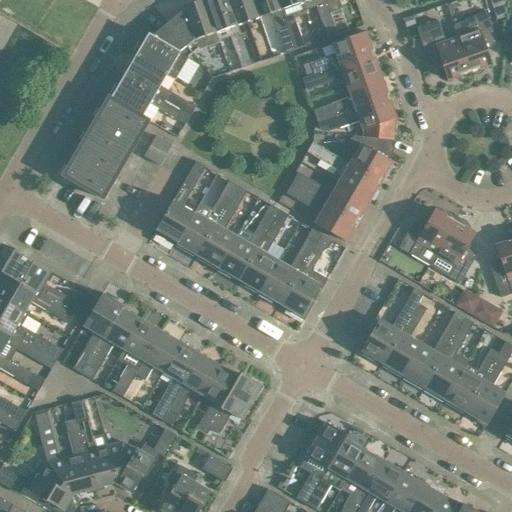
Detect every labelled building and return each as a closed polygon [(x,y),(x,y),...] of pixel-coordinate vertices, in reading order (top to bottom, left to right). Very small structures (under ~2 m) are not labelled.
[(181,6),(165,19),(190,50),(196,45),(217,37),(216,35),(203,0),(187,0),(180,3),(181,6)] [(227,0),(203,0),(216,35),(229,31),(240,62),(248,60),(227,0)] [(251,0),(227,0),(248,60),(259,56),(255,48),(245,18),(257,13),(251,0)] [(276,0),(251,0),(257,13),(268,9),(279,40),(282,48),(292,45),(276,0)] [(276,0),(292,45),(302,41),(293,17),(292,14),(304,10),(302,6),(300,0),(276,0)] [(324,0),(300,0),(302,6),(313,2),(325,34),(335,30),(328,10),(324,0)] [(324,0),(328,10),(338,6),(335,0),(324,0)] [(504,11),(504,0),(491,4),(495,14),(504,11)] [(463,18),(451,23),(455,34),(469,73),(472,71),(485,62),(489,61),(483,43),(494,39),(484,8),(462,16),(463,18)] [(410,11),(401,15),(404,23),(413,20),(410,11)] [(435,17),(414,23),(416,32),(427,62),(439,58),(445,76),(450,74),(465,74),(469,73),(455,34),(443,38),(435,17)] [(139,37),(131,51),(164,70),(172,75),(184,55),(190,50),(165,19),(148,32),(146,31),(142,39),(139,37)] [(333,49),(308,58),(312,70),(371,50),(363,28),(330,39),(333,49)] [(305,72),(300,74),(304,86),(342,73),(345,83),(378,71),(371,50),(312,70),(305,72)] [(131,51),(119,72),(181,109),(187,112),(192,102),(171,90),(157,82),(164,70),(131,51)] [(308,58),(301,61),(305,72),(312,70),(308,58)] [(348,92),(310,105),(315,118),(386,93),(378,71),(345,83),(348,92)] [(119,72),(106,93),(139,112),(147,117),(154,104),(182,120),(187,112),(181,109),(119,72)] [(67,165),(63,173),(101,196),(147,117),(139,112),(106,93),(65,164),(67,165)] [(315,118),(317,125),(325,126),(356,115),(360,127),(359,133),(391,136),(394,115),(386,93),(315,118)] [(154,132),(142,153),(157,162),(168,143),(169,141),(154,132)] [(337,153),(336,154),(378,178),(389,158),(387,156),(390,151),(391,136),(359,133),(350,132),(337,153)] [(310,138),(305,147),(312,151),(317,142),(310,138)] [(337,153),(317,142),(312,151),(334,164),(337,171),(332,178),(336,180),(366,198),(378,178),(336,154),(337,153)] [(171,197),(153,227),(160,231),(159,234),(173,242),(192,209),(180,202),(203,163),(194,158),(171,197)] [(296,167),(289,179),(355,217),(366,198),(336,180),(331,188),(296,167)] [(227,177),(220,188),(229,194),(236,182),(235,182),(227,177)] [(289,179),(284,188),(319,208),(312,220),(343,237),(355,217),(289,179)] [(229,194),(195,251),(202,255),(200,258),(214,266),(233,233),(222,227),(245,187),(236,182),(229,194)] [(192,209),(173,242),(187,251),(189,247),(195,251),(229,194),(220,188),(210,206),(198,199),(192,209)] [(233,233),(214,266),(228,275),(230,272),(237,275),(277,206),(269,201),(252,229),(240,222),(233,233)] [(277,206),(237,275),(243,279),(242,282),(256,291),(275,258),(263,251),(271,237),(286,211),(277,206)] [(413,216),(396,244),(427,262),(434,249),(455,213),(452,211),(437,208),(433,206),(423,222),(413,216)] [(434,249),(427,262),(446,273),(458,280),(474,252),(464,245),(473,229),(469,227),(459,215),(455,213),(434,249)] [(275,258),(256,291),(270,299),(272,296),(278,300),(319,230),(310,225),(305,233),(287,264),(275,258)] [(499,259),(488,263),(498,292),(511,286),(511,229),(510,231),(498,240),(493,241),(499,259)] [(319,230),(278,300),(285,303),(283,307),(301,317),(312,299),(308,297),(317,283),(317,282),(320,284),(325,275),(310,266),(321,247),(320,247),(321,245),(326,243),(329,237),(319,230)] [(7,264),(3,270),(69,308),(68,309),(79,315),(79,314),(91,293),(79,286),(77,290),(65,293),(43,281),(50,269),(17,250),(18,248),(13,245),(12,247),(3,262),(7,264)] [(3,270),(0,275),(0,296),(22,309),(22,308),(28,298),(63,318),(68,309),(69,308),(3,270)] [(364,330),(354,348),(372,358),(374,355),(380,359),(414,302),(421,289),(412,283),(388,324),(377,317),(368,332),(364,330)] [(463,285),(454,301),(471,312),(481,295),(463,285)] [(76,356),(71,364),(81,370),(119,305),(114,302),(116,298),(100,289),(81,322),(92,328),(76,356)] [(481,295),(471,312),(491,323),(501,307),(481,295)] [(0,296),(0,324),(41,348),(44,350),(50,340),(19,322),(26,310),(22,308),(22,309),(0,296)] [(414,302),(380,359),(387,363),(385,366),(399,374),(419,341),(407,334),(423,307),(414,302)] [(119,305),(81,370),(90,375),(95,367),(111,340),(121,346),(138,316),(119,305)] [(419,341),(399,374),(414,382),(415,379),(422,383),(456,326),(461,317),(451,311),(430,348),(419,341)] [(456,326),(422,383),(428,387),(427,390),(441,398),(460,366),(463,360),(465,356),(454,349),(471,319),(463,314),(461,317),(456,326)] [(123,365),(111,386),(120,391),(133,371),(158,328),(138,316),(121,346),(116,355),(126,361),(123,365)] [(0,324),(0,351),(8,356),(14,345),(35,358),(41,348),(0,324)] [(158,328),(133,371),(143,377),(151,363),(161,369),(178,339),(158,328)] [(496,350),(463,407),(470,411),(468,414),(483,423),(502,390),(490,383),(511,344),(511,343),(503,338),(496,350)] [(171,374),(150,410),(160,416),(198,351),(178,339),(161,369),(171,374)] [(50,340),(44,350),(54,355),(59,345),(50,340)] [(460,366),(441,398),(455,407),(457,404),(463,407),(496,350),(488,345),(475,367),(463,360),(460,366)] [(41,348),(35,358),(48,365),(54,355),(44,350),(41,348)] [(0,366),(26,381),(32,371),(8,356),(0,351),(0,366)] [(198,351),(160,416),(169,421),(190,386),(200,391),(217,362),(198,351)] [(210,397),(194,425),(204,431),(208,425),(207,425),(237,374),(217,362),(200,391),(210,397)] [(32,371),(26,381),(35,386),(41,376),(32,371)] [(237,374),(207,425),(208,425),(217,430),(229,410),(240,416),(256,387),(258,388),(261,383),(244,373),(242,376),(237,374)] [(0,407),(5,410),(19,418),(25,408),(0,393),(0,407)] [(81,395),(69,398),(74,415),(75,419),(86,416),(81,395)] [(50,415),(47,404),(31,407),(33,415),(39,418),(50,415)] [(5,410),(0,418),(0,420),(1,421),(13,428),(19,418),(5,410)] [(71,451),(60,454),(70,490),(71,490),(92,484),(75,419),(74,415),(62,418),(71,451)] [(90,432),(86,416),(75,419),(92,484),(113,479),(114,479),(105,443),(101,429),(90,432)] [(511,416),(502,434),(511,439),(511,416)] [(310,466),(293,494),(304,501),(319,474),(342,435),(337,432),(339,428),(322,418),(319,424),(320,424),(299,460),(310,466)] [(120,438),(105,443),(114,479),(113,479),(114,480),(130,490),(144,466),(147,468),(157,451),(163,454),(175,433),(163,425),(151,446),(142,440),(138,447),(134,445),(133,446),(120,438)] [(319,474),(304,501),(314,506),(329,480),(338,485),(344,475),(361,446),(342,435),(319,474)] [(338,509),(335,511),(349,511),(381,457),(361,446),(344,475),(338,485),(348,491),(338,509)] [(208,451),(200,464),(223,477),(231,465),(208,451)] [(0,464),(0,480),(17,491),(21,484),(45,498),(43,501),(61,511),(62,511),(71,496),(69,495),(71,491),(71,490),(70,490),(60,454),(45,458),(37,472),(29,467),(23,478),(0,464)] [(381,457),(349,511),(362,511),(374,492),(384,498),(401,469),(381,457)] [(168,490),(159,506),(168,511),(176,511),(178,510),(182,511),(194,511),(208,488),(192,479),(196,472),(178,462),(163,487),(168,490)] [(394,504),(388,511),(402,511),(420,480),(401,469),(384,498),(394,504)] [(420,480),(402,511),(428,511),(440,492),(420,480)] [(280,511),(289,499),(280,493),(266,485),(250,511),(280,511)] [(455,511),(460,503),(440,492),(428,511),(455,511)] [(0,494),(0,511),(13,511),(7,508),(11,501),(0,494)] [(460,503),(455,511),(482,511),(467,503),(465,506),(460,503)]
